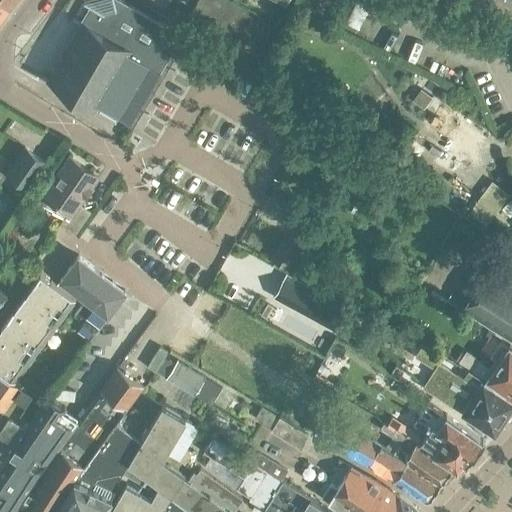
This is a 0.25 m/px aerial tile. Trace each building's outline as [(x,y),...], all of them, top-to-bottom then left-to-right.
[(0,0),(0,18),(9,7),(0,0)] [(181,35),(133,8),(126,19),(125,18),(126,16),(113,9),(100,33),(82,22),(48,81),(98,110),(99,108),(129,125),(181,35)] [(194,70),(207,49),(195,41),(182,63),(194,70)] [(155,104),(149,117),(168,126),(174,114),(155,104)] [(26,187),(45,159),(26,146),(6,174),(26,187)] [(75,234),(90,211),(80,203),(98,176),(69,157),(43,195),(68,212),(60,224),(75,234)] [(330,193),(315,213),(325,221),(340,200),(330,193)] [(0,215),(0,216),(11,200),(3,194),(0,197),(0,215)] [(35,213),(34,200),(18,202),(20,215),(35,213)] [(288,267),(300,245),(285,237),(272,259),(288,267)] [(166,240),(153,243),(155,254),(169,251),(166,240)] [(96,332),(107,317),(127,291),(79,254),(59,281),(86,301),(74,316),(96,332)] [(0,371),(15,382),(76,298),(40,273),(0,327),(0,371)] [(511,291),(485,276),(471,299),(455,289),(448,300),(511,338),(511,291)] [(299,281),(287,304),(328,326),(337,310),(340,303),(299,281)] [(508,347),(500,342),(490,356),(498,362),(494,367),(468,349),(461,360),(487,378),(511,394),(511,347),(509,346),(508,347)] [(210,404),(221,386),(178,360),(167,378),(210,404)] [(431,374),(423,387),(462,412),(495,433),(511,406),(511,400),(482,381),(466,371),(463,376),(439,361),(431,374)] [(145,386),(117,366),(43,466),(15,511),(16,511),(52,511),(76,479),(118,422),(145,386)] [(0,372),(0,407),(5,410),(22,387),(0,372)] [(342,397),(337,405),(345,410),(377,429),(382,421),(350,402),(342,397)] [(19,437),(0,465),(0,506),(15,511),(43,466),(76,422),(63,414),(65,412),(45,400),(19,437)] [(420,443),(459,466),(471,453),(479,453),(484,448),(485,441),(442,412),(427,402),(414,422),(428,432),(425,436),(403,421),(397,430),(408,437),(420,444),(420,443)] [(160,511),(171,494),(173,496),(186,478),(187,476),(161,459),(185,423),(165,409),(128,464),(158,486),(152,498),(126,483),(109,511),(160,511)] [(427,500),(440,483),(394,453),(326,411),(315,430),(394,479),(427,500)] [(9,415),(0,424),(0,465),(19,437),(26,426),(9,415)] [(300,449),(309,434),(280,416),(271,431),(300,449)] [(119,479),(126,466),(128,464),(142,439),(118,422),(76,479),(52,511),(104,511),(113,496),(111,496),(119,479)] [(259,511),(263,511),(283,481),(252,461),(213,436),(202,452),(244,479),(237,490),(250,498),(249,500),(256,504),(253,508),(259,511)] [(400,444),(394,453),(440,483),(454,467),(455,467),(458,467),(459,466),(420,443),(420,444),(408,437),(402,445),(400,444)] [(252,461),(283,481),(290,471),(259,451),(252,461)] [(305,471),(324,481),(329,470),(310,460),(305,471)] [(384,511),(400,496),(352,464),(337,487),(331,483),(320,501),(337,511),(384,511)] [(171,494),(160,511),(235,511),(243,500),(200,470),(197,475),(194,473),(189,480),(186,478),(173,496),(171,494)] [(332,511),(283,481),(263,511),(332,511)] [(384,511),(417,511),(420,509),(400,496),(384,511)]
